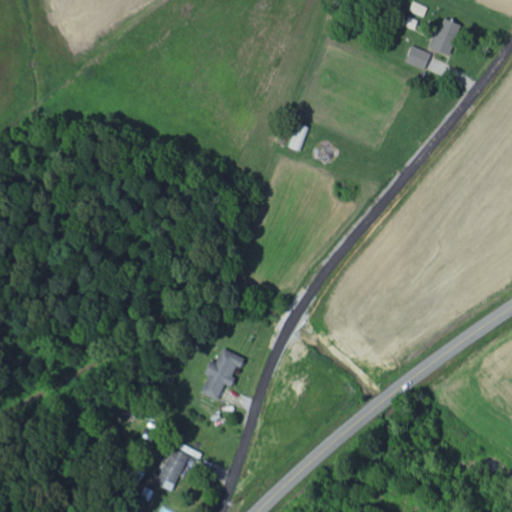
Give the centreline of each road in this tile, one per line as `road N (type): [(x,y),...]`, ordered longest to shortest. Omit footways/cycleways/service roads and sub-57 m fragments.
road 1 (residential): [(226,511),(283,347),(314,295),(511,49)]
road 2 (secondary): [(259,511),(411,381),(511,309)]
